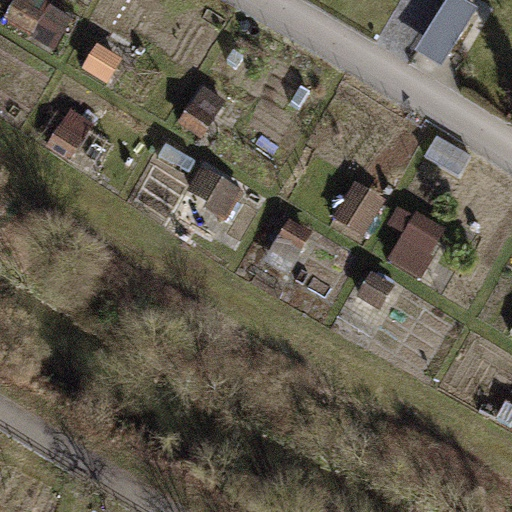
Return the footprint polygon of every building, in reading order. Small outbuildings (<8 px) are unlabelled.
[(71,30),(19,5),(11,21),(63,46),(71,30)] [(234,105),(209,91),(190,125),(214,138),(234,105)] [(93,136),(65,120),(47,151),(75,167),(93,136)] [(249,194),(203,168),(187,197),(232,222),(249,194)] [(388,204),(357,187),(336,222),(368,240),(388,204)] [(449,233),(423,217),(400,256),(427,272),(449,233)] [(316,237),(295,225),(283,245),(305,258),(316,237)] [(394,288),(370,274),(353,303),(378,316),(394,288)]
